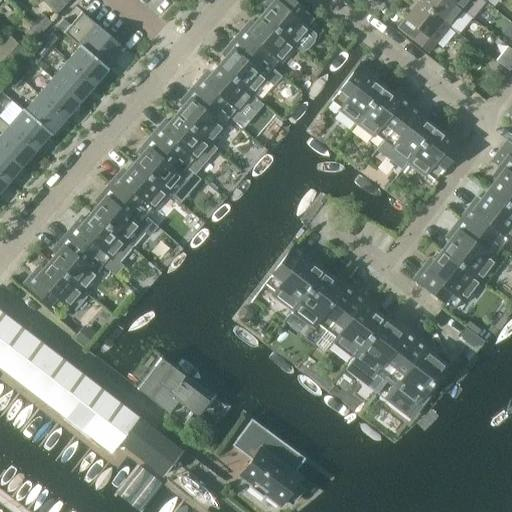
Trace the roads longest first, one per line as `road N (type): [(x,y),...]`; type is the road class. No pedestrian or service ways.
road 1 (residential): [(0,259),(224,0)]
road 2 (residential): [(209,460),(0,298)]
road 3 (residential): [(482,123),(325,0)]
road 4 (residential): [(383,270),(484,145),(482,123)]
